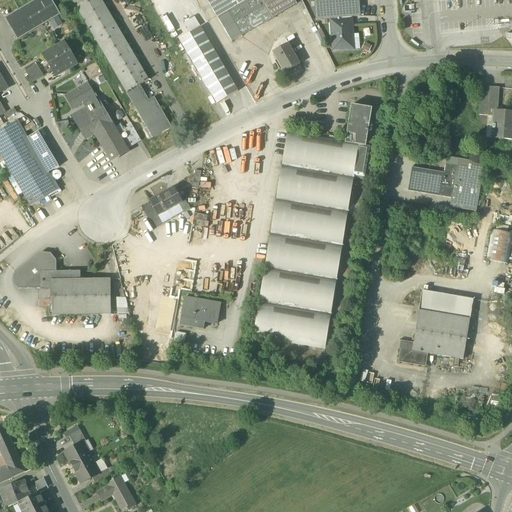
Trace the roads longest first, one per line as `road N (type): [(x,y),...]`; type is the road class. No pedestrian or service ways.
road 1 (secondary): [(511,474),(250,402),(145,390),(24,390)]
road 2 (unclassified): [(391,68),(273,106),(94,201)]
road 3 (tertiary): [(71,511),(24,390)]
road 4 (unclassified): [(511,63),(391,68)]
